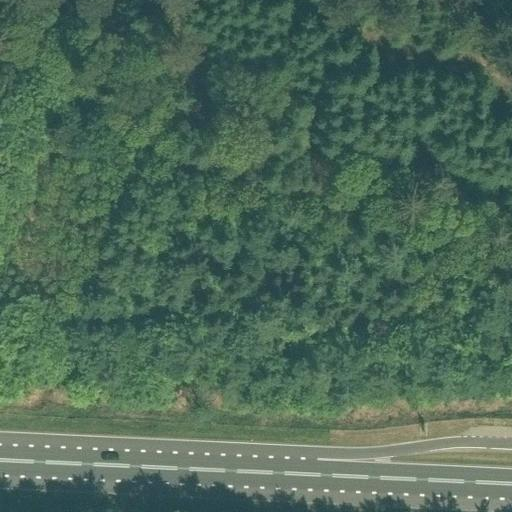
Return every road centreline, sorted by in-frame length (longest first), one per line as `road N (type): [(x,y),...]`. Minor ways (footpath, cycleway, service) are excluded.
road 1 (track): [(511,249),(249,173),(186,148),(64,74),(0,53)]
road 2 (trunk): [(314,475),(0,460)]
road 3 (trunk): [(511,484),(314,475)]
